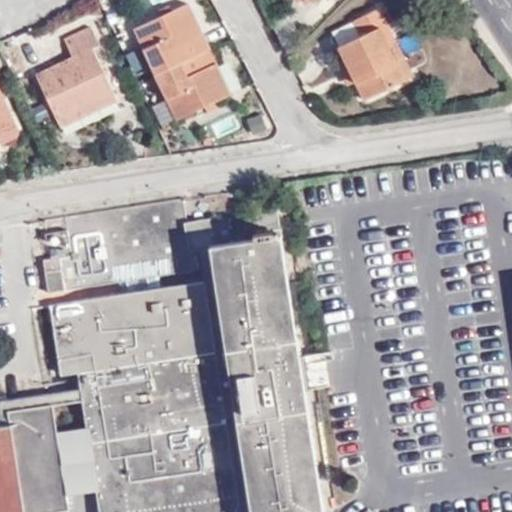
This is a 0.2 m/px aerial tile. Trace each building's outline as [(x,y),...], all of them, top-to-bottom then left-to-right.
[(133,28),(155,75),(211,48),(189,2),(133,28)] [(364,100),(414,76),(381,7),(353,20),(361,36),(338,47),(347,65),(355,82),(364,100)] [(36,74),(58,122),(116,94),(93,47),(100,44),(91,26),(64,39),(72,57),(36,74)] [(232,94),(211,48),(155,75),(166,100),(153,106),(162,125),(175,119),(176,120),(232,94)] [(348,86),(355,82),(347,65),(340,68),(348,86)] [(20,131),(19,129),(0,87),(0,138),(2,143),(19,136),(19,133),(20,131)] [(116,94),(58,122),(61,128),(119,101),(116,94)] [(249,117),(255,134),(268,129),(258,103),(245,108),(249,117)] [(123,205),(121,219),(144,221),(145,208),(123,205)] [(198,247),(214,244),(209,217),(184,222),(189,251),(199,249),(198,247)] [(0,511),(47,511),(69,509),(67,494),(57,431),(53,404),(82,400),(86,426),(96,490),(99,511),(324,511),(281,234),(274,235),(273,230),(253,234),(254,238),(214,244),(198,247),(199,249),(204,279),(50,304),(61,375),(78,372),(81,387),(0,400),(0,511)] [(43,259),(48,292),(65,290),(60,257),(43,259)] [(330,383),(324,354),(302,359),(308,388),(330,383)] [(86,426),(57,431),(67,494),(96,490),(86,426)]
